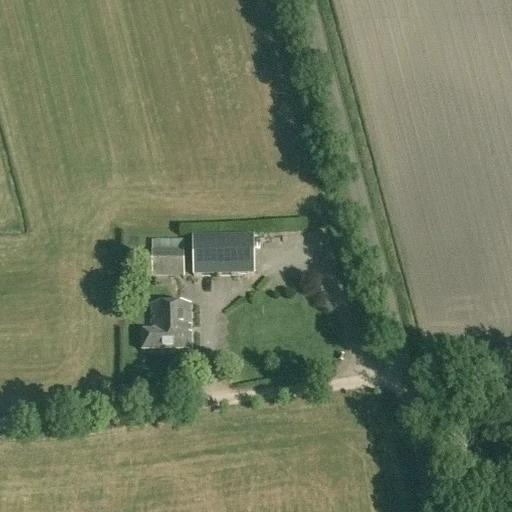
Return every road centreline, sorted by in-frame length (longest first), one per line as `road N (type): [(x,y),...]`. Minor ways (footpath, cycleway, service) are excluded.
road 1 (unclassified): [(429,511),(405,380),(305,0)]
road 2 (track): [(405,380),(0,423)]
